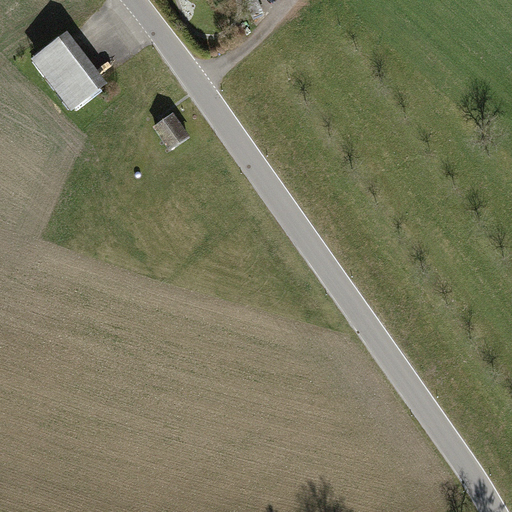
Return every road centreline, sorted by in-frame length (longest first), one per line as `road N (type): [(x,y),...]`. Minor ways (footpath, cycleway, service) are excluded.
road 1 (tertiary): [(131,0),(492,511)]
road 2 (track): [(201,90),(298,0)]
